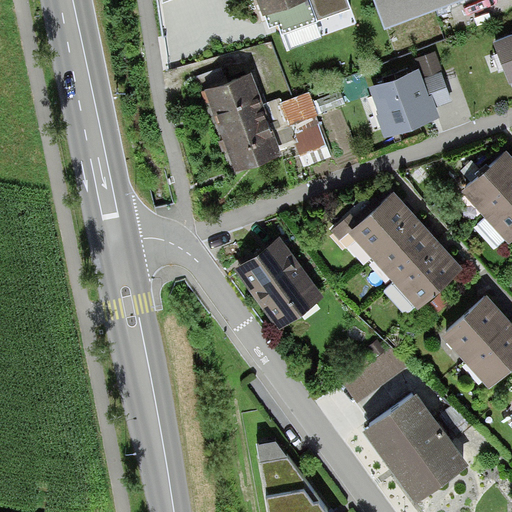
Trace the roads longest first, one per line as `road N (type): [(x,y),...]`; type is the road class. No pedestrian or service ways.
road 1 (residential): [(187,248),(213,230),(511,117)]
road 2 (residential): [(187,248),(378,511)]
road 3 (secondary): [(171,511),(117,242)]
road 4 (secondary): [(117,242),(65,0)]
road 5 (residential): [(143,10),(187,248)]
